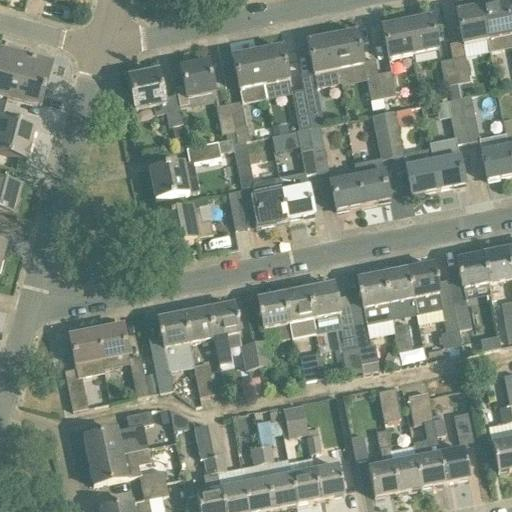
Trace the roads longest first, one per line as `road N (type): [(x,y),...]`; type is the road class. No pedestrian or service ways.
road 1 (residential): [(34,309),(511,221)]
road 2 (residential): [(34,309),(101,47)]
road 3 (residential): [(101,47),(337,0)]
road 4 (residential): [(0,453),(34,309)]
